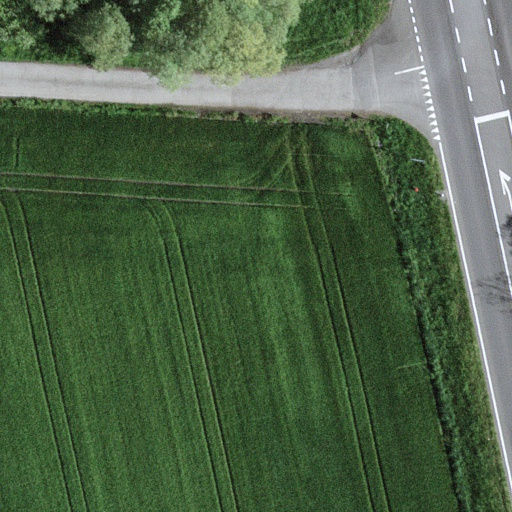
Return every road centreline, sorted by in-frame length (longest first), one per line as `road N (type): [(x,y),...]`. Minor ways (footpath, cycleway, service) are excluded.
road 1 (unclassified): [(480,70),(352,87),(0,78)]
road 2 (primary): [(480,70),(511,216)]
